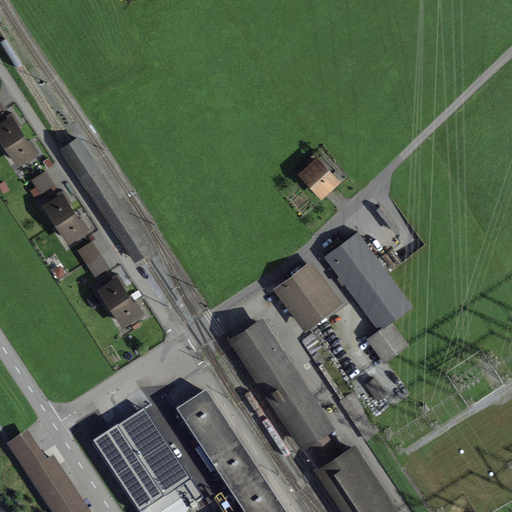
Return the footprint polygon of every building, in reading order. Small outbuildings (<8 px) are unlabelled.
[(0,125),(0,134),(7,145),(22,135),(18,128),(21,126),(12,113),(0,120),(2,124),(0,125)] [(27,142),(22,135),(7,145),(18,162),(24,158),(27,161),(39,153),(30,140),(27,142)] [(61,149),(135,263),(145,257),(154,250),(79,137),(70,143),(61,149)] [(302,173),(322,195),(337,181),(331,174),(336,170),(322,155),(321,156),(316,151),(309,157),(314,162),(302,173)] [(45,171),(33,180),(41,192),(54,184),(45,171)] [(47,205),(58,222),(73,212),(68,206),(72,204),(63,190),(51,198),(53,201),(47,205)] [(77,219),(73,212),(58,222),(69,240),(75,236),(77,239),(89,231),(81,217),(77,219)] [(380,330),(370,337),(385,359),(405,345),(389,323),(412,306),(358,232),(325,256),(380,330)] [(79,250),(87,262),(100,254),(92,241),(79,250)] [(108,266),(100,254),(87,262),(95,275),(108,266)] [(280,288),(306,324),(335,303),(308,267),(280,288)] [(101,289),(113,306),(127,296),(123,289),(126,287),(117,274),(105,282),(108,285),(101,289)] [(132,303),(127,296),(113,306),(124,323),(130,319),(132,322),(144,314),(135,301),(132,303)] [(252,322),(235,333),(237,336),(254,325),(252,322)] [(250,362),(303,443),(309,439),(314,435),(322,430),(329,426),(261,323),(246,332),(235,340),(240,346),(247,358),(250,362)] [(386,394),(374,378),(366,384),(378,400),(386,394)] [(176,412),(242,511),(285,511),(259,473),(206,392),(191,402),(176,412)] [(135,411),(107,429),(90,440),(136,511),(182,511),(197,502),(185,485),(135,411)] [(321,469),(349,511),(394,511),(352,449),(340,457),(325,433),(322,430),(314,435),(309,439),(311,442),(326,466),(321,469)] [(54,459),(44,465),(25,436),(10,446),(53,511),(85,511),(56,467),(58,465),(54,459)]
